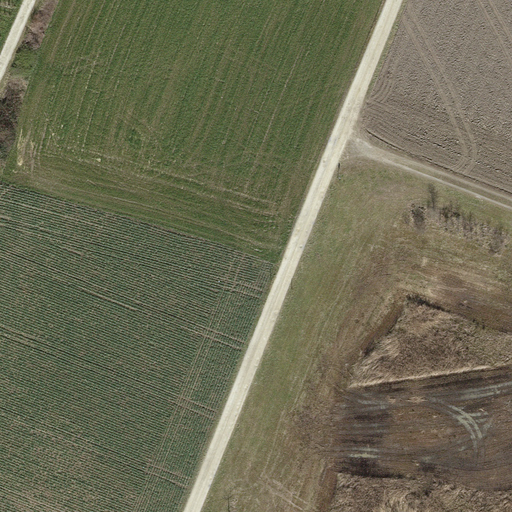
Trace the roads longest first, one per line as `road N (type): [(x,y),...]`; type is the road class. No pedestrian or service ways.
road 1 (track): [(394,0),(192,511)]
road 2 (track): [(511,205),(340,138)]
